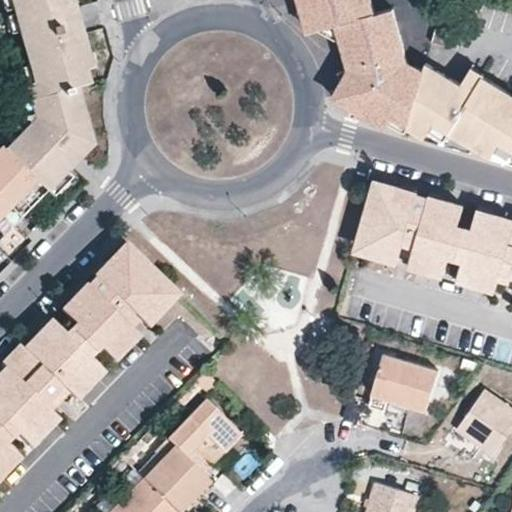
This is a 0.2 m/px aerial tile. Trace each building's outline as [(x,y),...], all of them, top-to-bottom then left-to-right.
[(14,12),(10,0),(4,0),(9,14),(14,12)] [(74,10),(71,0),(10,0),(14,12),(15,14),(24,48),(29,67),(23,69),(31,98),(36,117),(30,119),(28,120),(32,123),(6,149),(45,189),(64,171),(71,165),(51,144),(65,130),(83,148),(90,142),(87,132),(75,88),(89,84),(85,70),(91,69),(86,52),(81,34),(60,40),(62,47),(56,49),(46,10),(51,9),(53,16),(74,10)] [(300,0),(307,24),(315,22),(308,0),(300,0)] [(372,0),(308,0),(315,22),(334,32),(339,31),(347,29),(362,80),(352,82),(362,113),(385,107),(388,115),(409,121),(424,69),(405,63),(389,6),(375,10),(372,0)] [(81,34),(74,10),(53,16),(51,9),(46,10),(56,49),(62,47),(60,40),(81,34)] [(465,22),(440,15),(432,41),(457,48),(465,22)] [(352,82),(362,80),(347,29),(339,31),(350,75),(352,82)] [(29,67),(24,48),(17,50),(23,69),(29,67)] [(425,65),(424,69),(409,121),(407,126),(420,133),(429,119),(441,125),(463,86),(425,65)] [(485,74),(474,68),(463,86),(475,92),(483,79),(485,74)] [(350,75),(340,78),(351,115),(362,113),(352,82),(350,75)] [(511,94),(483,79),(475,92),(452,132),(480,148),(500,158),(508,145),(511,137),(511,94)] [(446,144),(452,132),(475,92),(463,86),(441,125),(433,139),(446,144)] [(36,117),(31,98),(25,100),(30,119),(36,117)] [(441,125),(429,119),(420,133),(433,139),(441,125)] [(83,148),(65,130),(51,144),(69,162),(83,148)] [(476,153),(480,148),(452,132),(446,144),(476,153)] [(500,158),(499,159),(511,162),(511,147),(508,145),(500,158)] [(24,211),(45,189),(6,149),(3,147),(0,149),(0,194),(2,197),(6,193),(24,211)] [(71,177),(64,171),(45,189),(52,195),(71,177)] [(511,245),(506,244),(511,223),(475,212),(468,233),(454,229),(460,208),(424,198),(424,202),(413,198),(413,196),(381,186),(375,204),(368,202),(360,231),(367,234),(361,255),(395,264),(396,259),(400,244),(411,247),(407,262),(405,268),(441,278),(446,257),(461,261),(455,281),(494,293),(496,285),(500,272),(511,275),(511,245)] [(0,210),(13,223),(24,211),(6,193),(2,197),(0,194),(0,210)] [(0,235),(13,223),(0,210),(0,235)] [(411,247),(400,244),(396,259),(407,262),(411,247)] [(43,367),(24,386),(5,368),(0,373),(0,475),(18,456),(3,442),(14,431),(29,445),(56,418),(49,410),(41,403),(59,384),(68,392),(75,398),(87,386),(103,370),(87,356),(97,346),(113,360),(121,350),(138,334),(133,328),(123,319),(129,313),(139,323),(144,327),(169,302),(152,285),(159,279),(139,261),(132,268),(116,253),(92,278),(96,281),(89,286),(86,284),(61,310),(76,324),(66,335),(51,321),(25,349),(43,367)] [(511,275),(500,272),(496,285),(511,289),(511,275)] [(129,313),(123,319),(133,328),(139,323),(129,313)] [(2,365),(5,368),(24,386),(43,367),(25,349),(21,345),(2,365)] [(426,409),(438,369),(384,354),(373,395),(389,399),(411,405),(426,409)] [(68,392),(59,384),(41,403),(49,410),(68,392)] [(511,427),(511,410),(488,394),(461,432),(494,455),(511,427)] [(185,458),(204,437),(223,454),(240,437),(204,401),(167,440),(174,448),(185,458)] [(174,448),(144,482),(175,511),(180,511),(209,481),(185,458),(174,448)] [(189,511),(214,486),(209,481),(180,511),(189,511)] [(175,511),(144,482),(114,511),(175,511)] [(411,511),(417,496),(376,483),(366,511),(411,511)]
